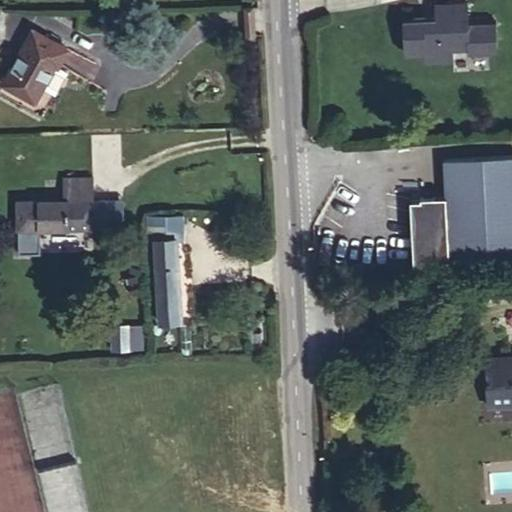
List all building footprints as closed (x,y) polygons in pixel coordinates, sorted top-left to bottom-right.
[(470,46),(470,50),(497,49),(496,20),(469,21),(468,0),(435,2),(436,16),(403,18),(405,53),(424,52),(425,62),(454,60),(453,47),(470,46)] [(58,64),(67,48),(33,29),(3,82),(35,100),(43,85),(56,63),(58,64)] [(58,64),(56,63),(43,85),(56,92),(68,70),(58,64)] [(450,269),(511,265),(511,153),(444,157),(446,195),(420,196),(420,198),(411,199),(414,262),(449,260),(450,269)] [(19,200),(19,227),(93,226),(93,177),(65,177),(65,199),(19,200)] [(185,214),(149,213),(150,237),(151,282),(156,282),(159,321),(182,319),(178,239),(184,239),(185,214)] [(114,325),(113,351),(144,352),(145,326),(114,325)] [(511,360),(486,362),(488,394),(511,393),(511,360)] [(511,393),(488,394),(488,405),(511,403),(511,393)]
